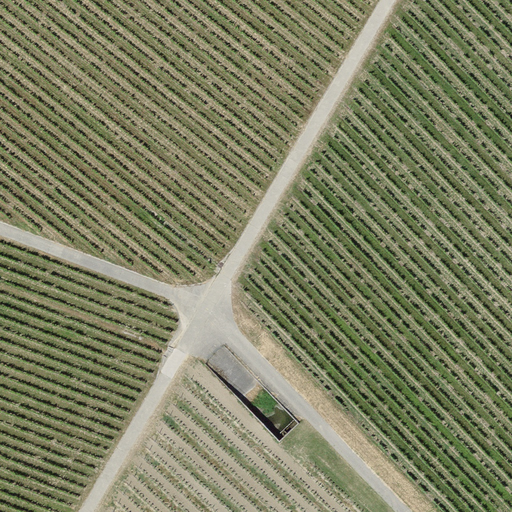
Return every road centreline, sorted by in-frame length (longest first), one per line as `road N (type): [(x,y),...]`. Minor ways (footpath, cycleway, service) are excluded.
road 1 (track): [(385,0),(81,511)]
road 2 (unclassified): [(403,511),(201,305),(0,231)]
